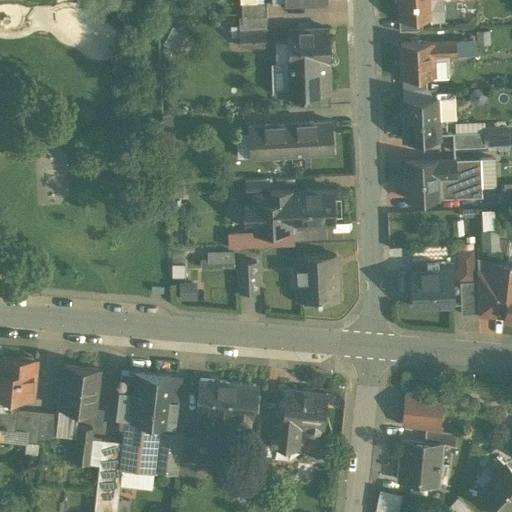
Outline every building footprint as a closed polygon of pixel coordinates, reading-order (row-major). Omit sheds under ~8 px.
[(397,0),(399,17),(418,17),(430,16),(431,16),(429,0),(397,0)] [(429,0),(431,16),(430,16),(430,19),(442,18),(441,0),(429,0)] [(266,2),(242,3),(243,15),(267,15),(266,2)] [(243,15),(239,16),(239,29),(267,28),(267,15),(243,15)] [(418,17),(399,17),(399,29),(418,28),(418,17)] [(327,26),(287,27),(287,38),(275,38),(275,56),(288,55),(289,91),(303,91),(328,90),(328,88),(327,59),(328,59),(327,26)] [(267,28),(239,29),(240,45),(268,44),(267,28)] [(431,40),(400,42),(401,76),(433,75),(432,55),(431,41),(431,40)] [(455,40),(431,41),(432,55),(456,54),(455,40)] [(328,90),(303,91),(304,106),(330,105),(329,88),(328,88),(328,90)] [(454,90),(435,90),(436,97),(437,97),(437,108),(454,107),(454,90)] [(436,97),(402,99),(404,137),(438,136),(437,108),(437,97),(436,97)] [(330,119),(289,121),(291,153),(332,151),(330,119)] [(289,121),(248,124),(250,156),(291,153),(289,121)] [(484,131),(452,132),(453,147),(485,145),(484,131)] [(479,156),(404,159),(405,196),(480,193),(479,156)] [(511,180),(500,181),(501,205),(511,204),(511,180)] [(332,187),(291,189),(291,188),(268,189),(269,191),(253,192),(254,230),(293,229),(293,228),(293,223),(334,221),(332,187)] [(486,247),(501,246),(499,205),(483,206),(486,247)] [(293,229),(254,230),(255,244),(293,243),(293,229)] [(210,247),(210,264),(237,263),(237,246),(210,247)] [(331,251),(294,253),(295,264),(299,264),(300,295),(316,294),(316,298),(323,297),(323,294),(336,293),(335,273),(332,273),(331,251)] [(255,258),(239,259),(240,290),(257,289),(255,258)] [(511,261),(491,259),(490,270),(476,269),(477,278),(478,310),(492,312),(504,314),(503,318),(511,318),(511,261)] [(451,267),(411,269),(412,304),(452,303),(451,267)] [(477,278),(458,279),(460,311),(478,310),(477,278)] [(183,281),(184,295),(201,295),(200,280),(183,281)] [(18,357),(0,355),(0,426),(15,428),(17,408),(17,404),(13,403),(14,394),(32,396),(36,359),(33,358),(31,356),(20,355),(18,357)] [(84,361),(79,360),(78,364),(63,362),(57,412),(57,414),(69,416),(70,413),(77,413),(78,409),(94,410),(99,366),(84,365),(84,361)] [(177,375),(131,370),(131,371),(121,370),(116,415),(126,416),(123,440),(120,466),(121,466),(154,470),(159,429),(160,420),(172,421),(177,375)] [(254,383),(200,377),(197,409),(213,411),(232,413),(231,421),(249,423),(254,383)] [(326,391),(285,387),(283,405),(281,421),(281,422),(299,425),(304,425),(305,429),(308,431),(311,433),(314,433),(318,432),(321,427),(326,391)] [(440,395),(406,392),(403,424),(425,427),(436,429),(440,395)] [(283,405),(264,402),(261,434),(267,435),(267,434),(272,435),(273,420),(281,421),(283,405)] [(40,410),(17,408),(15,428),(27,429),(26,441),(37,442),(37,436),(40,410)] [(57,412),(40,410),(37,436),(54,438),(57,414),(57,412)] [(232,413),(213,411),(213,419),(231,421),(232,413)] [(299,425),(281,423),(281,422),(281,421),(273,420),(272,435),(267,434),(267,435),(267,438),(271,438),(271,441),(297,444),(299,425)] [(92,426),(78,425),(73,460),(87,462),(92,426)] [(436,429),(425,427),(424,439),(442,441),(441,443),(454,444),(455,432),(436,429)] [(181,431),(159,429),(154,470),(177,472),(178,460),(181,435),(181,431)] [(197,437),(181,435),(178,460),(194,461),(197,437)] [(123,440),(101,438),(92,511),(115,511),(121,466),(120,466),(123,440)] [(424,439),(401,438),(398,478),(439,481),(441,443),(442,441),(424,439)] [(511,468),(507,464),(482,490),(493,500),(489,504),(497,511),(501,511),(503,510),(504,511),(511,504),(511,468)] [(379,507),(401,510),(404,488),(381,485),(379,507)] [(461,511),(479,511),(462,498),(455,507),(461,511)]
